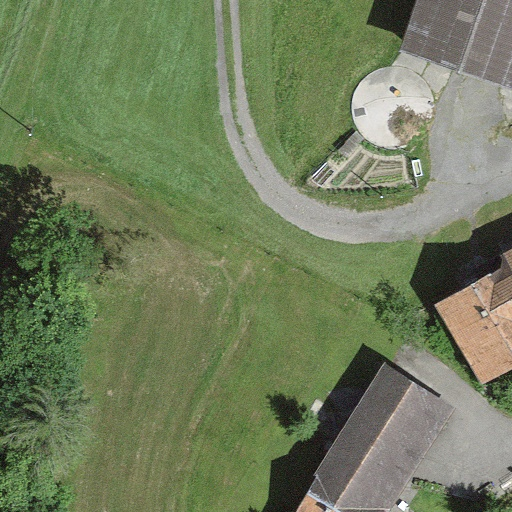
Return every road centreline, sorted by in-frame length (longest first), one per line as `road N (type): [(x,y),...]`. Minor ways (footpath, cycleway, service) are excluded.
road 1 (track): [(229,0),(252,186),(314,223),(399,238)]
road 2 (unclassified): [(511,175),(480,185),(399,238)]
